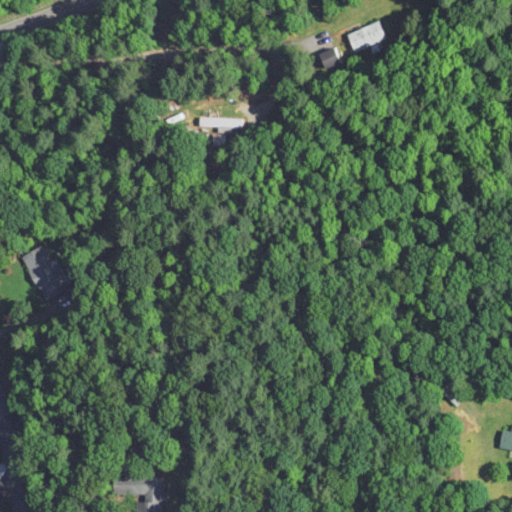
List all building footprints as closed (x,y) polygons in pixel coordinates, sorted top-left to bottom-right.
[(344,32),(352,51),(384,39),(376,19),(344,32)] [(317,52),(324,68),(339,62),(332,46),(317,52)] [(245,128),(245,117),(198,117),(198,128),(245,128)] [(43,300),(65,290),(43,244),(21,255),(43,300)] [(502,429),(499,448),(511,450),(511,426),(511,431),(502,429)] [(158,511),(158,474),(121,474),(121,493),(133,493),(132,511),(158,511)]
